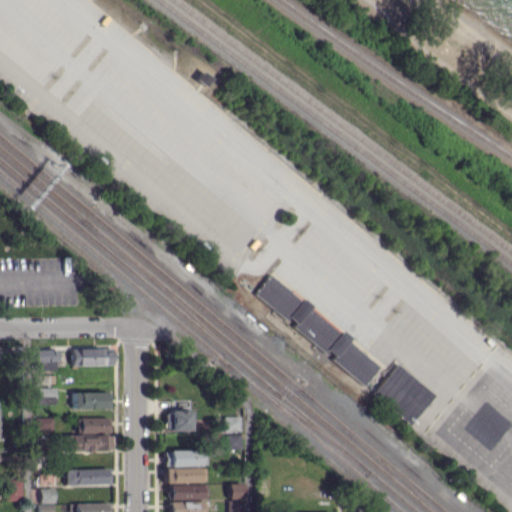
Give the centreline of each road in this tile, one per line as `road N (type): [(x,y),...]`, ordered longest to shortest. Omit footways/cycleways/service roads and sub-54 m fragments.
road 1 (residential): [(133,326),(135,511)]
road 2 (residential): [(0,328),(133,326)]
